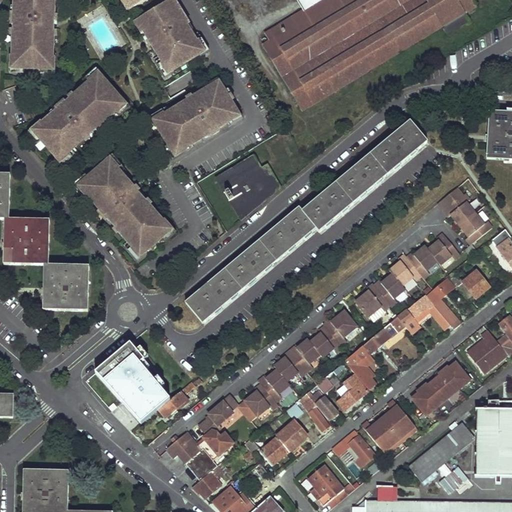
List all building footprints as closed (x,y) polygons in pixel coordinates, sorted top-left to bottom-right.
[(53,10),(53,0),(16,0),(16,9),(19,9),(19,15),(13,15),(13,21),(16,22),(15,31),(13,31),(13,38),(18,38),(18,44),(15,44),(15,57),(13,57),(13,69),(28,70),(28,67),(38,67),(38,70),(53,70),(53,58),(52,58),(52,45),(49,45),(50,39),(55,39),(55,32),(52,32),(53,23),(55,23),(56,16),(50,16),(50,10),(53,10)] [(121,0),(125,6),(129,3),(133,9),(147,0),(121,0)] [(470,0),(324,0),(267,35),(271,41),(264,45),(303,110),(441,28),(446,36),(469,22),(464,13),(475,7),(470,0)] [(168,2),(140,19),(143,26),(139,28),(142,34),(145,33),(150,41),(147,42),(151,48),(155,45),(159,50),(156,52),(164,63),(162,64),(168,74),(182,66),(180,63),(189,57),(190,60),(204,52),(197,42),(196,43),(189,32),(191,31),(176,5),(171,8),(168,2)] [(108,86),(98,75),(89,83),(89,84),(80,93),(81,95),(77,99),(73,95),(68,99),(70,101),(63,107),(61,105),(57,110),(60,114),(55,118),(53,116),(43,125),(43,124),(36,129),(39,133),(37,135),(44,143),(46,141),(53,149),(51,151),(57,159),(60,157),(63,160),(70,155),(69,154),(79,145),(77,143),(82,138),(85,142),(90,138),(89,136),(96,130),(97,132),(102,127),(99,123),(103,120),(105,122),(115,113),(116,114),(125,106),(115,94),(113,96),(106,88),(108,86)] [(219,89),(216,85),(193,99),(192,97),(186,100),(189,105),(184,108),(182,106),(166,116),(165,115),(155,121),(163,134),(165,133),(171,141),(168,143),(176,156),(186,150),(186,149),(202,139),(203,141),(220,131),(218,129),(239,116),(231,103),(233,101),(227,90),(224,92),(221,88),(219,89)] [(511,114),(489,112),(486,160),(511,161),(511,114)] [(300,207),(185,304),(202,324),(316,229),(320,233),(427,142),(410,122),(303,212),(300,207)] [(216,179),(241,220),(281,187),(268,166),(261,170),(253,157),(216,179)] [(111,161),(99,171),(101,173),(93,180),(91,178),(80,188),(88,197),(89,197),(101,210),(99,212),(108,222),(111,219),(115,223),(113,224),(117,228),(115,229),(119,235),(122,232),(127,236),(125,238),(134,247),(133,248),(141,258),(153,247),(151,245),(158,238),(160,241),(172,231),(164,221),(163,222),(154,212),(152,214),(148,210),(152,206),(148,201),(146,203),(142,199),(140,201),(129,188),(131,186),(118,171),(119,170),(111,161)] [(0,221),(6,222),(5,265),(44,266),(43,312),(88,313),(90,267),(50,266),(52,222),(11,221),(12,176),(0,175),(0,221)] [(475,186),(467,190),(471,200),(480,196),(475,186)] [(456,188),(437,204),(448,218),(451,216),(469,238),(466,240),(471,246),(492,229),(487,224),(484,226),(465,203),(469,200),(464,194),(462,196),(456,188)] [(492,241),(511,268),(511,243),(510,240),(511,239),(505,230),(492,241)] [(368,292),(355,303),(367,318),(381,308),(383,311),(389,306),(390,308),(396,303),(392,299),(403,289),(401,286),(412,278),(415,281),(421,276),(423,279),(429,275),(426,271),(437,262),(440,266),(451,257),(454,260),(459,256),(442,234),(436,238),(439,241),(428,250),(425,247),(413,256),(412,253),(406,258),(404,255),(398,260),(400,263),(389,271),(392,275),(380,284),(379,282),(373,286),(372,285),(366,290),(368,292)] [(475,272),(456,287),(469,302),(479,294),(480,295),(489,289),(475,272)] [(446,279),(426,296),(433,305),(454,289),(446,279)] [(423,297),(397,318),(404,327),(412,336),(420,329),(416,324),(412,320),(427,309),(430,306),(423,297)] [(443,317),(451,327),(454,330),(462,324),(460,321),(458,323),(443,304),(437,309),(443,317)] [(367,318),(372,324),(385,313),(383,311),(381,308),(367,318)] [(430,313),(445,332),(451,327),(443,317),(442,318),(434,308),(429,312),(430,313)] [(427,309),(412,320),(416,324),(430,313),(429,312),(427,309)] [(256,392),(244,401),(257,417),(268,407),(271,411),(276,407),(273,403),(279,398),(277,395),(287,386),(285,383),(296,374),(300,378),(312,368),(308,364),(319,355),(322,359),(332,349),(335,352),(340,348),(339,346),(345,341),(343,338),(355,327),(343,312),(330,323),(328,320),(322,325),(323,327),(317,331),(320,334),(309,343),(306,340),(295,349),(294,347),(282,356),(284,358),(272,368),(275,371),(264,380),(262,377),(256,382),(259,386),(254,390),(256,392)] [(397,318),(362,347),(369,356),(404,327),(397,318)] [(506,333),(511,340),(511,322),(509,318),(500,325),(506,333)] [(495,342),(486,331),(480,337),(482,339),(486,344),(469,357),(483,375),(507,355),(495,342)] [(507,355),(507,356),(511,352),(511,350),(511,349),(511,347),(511,340),(506,333),(495,342),(507,355)] [(482,339),(465,353),(469,357),(486,344),(482,339)] [(362,347),(343,362),(349,369),(360,383),(361,382),(369,392),(376,386),(371,381),(374,379),(366,369),(367,368),(362,361),(369,356),(362,347)] [(362,361),(367,368),(375,362),(369,356),(362,361)] [(455,364),(412,399),(426,417),(469,381),(455,364)] [(315,385),(320,392),(324,396),(334,388),(325,377),(315,385)] [(344,387),(350,394),(346,397),(336,405),(344,413),(367,394),(354,377),(343,385),(344,387)] [(316,407),(328,421),(336,415),(319,393),(320,392),(315,385),(305,393),(311,400),(316,407)] [(340,390),(346,397),(350,394),(344,387),(340,390)] [(178,393),(157,410),(164,418),(178,407),(180,408),(187,403),(178,393)] [(296,400),(307,414),(313,409),(316,407),(311,400),(305,393),(296,400)] [(0,419),(13,420),(13,394),(0,394),(0,419)] [(184,433),(165,449),(173,458),(178,454),(185,463),(187,465),(199,480),(215,467),(210,461),(211,461),(231,444),(223,433),(218,437),(214,432),(219,428),(217,426),(232,413),(229,411),(237,404),(230,395),(207,414),(209,417),(198,426),(206,435),(202,438),(203,440),(195,446),(184,433)] [(367,421),(361,426),(383,452),(391,446),(396,446),(406,438),(407,432),(415,426),(393,400),(387,405),(392,410),(372,427),(367,421)] [(307,414),(317,427),(318,427),(322,432),(327,428),(313,409),(307,414)] [(511,411),(478,411),(477,478),(511,478),(511,411)] [(275,437),(288,452),(306,437),(293,421),(275,436),(275,437)] [(157,426),(160,431),(165,427),(161,422),(157,426)] [(415,426),(407,432),(406,438),(417,429),(415,426)] [(464,426),(410,468),(421,482),(475,440),(464,426)] [(354,432),(332,450),(338,458),(345,451),(349,447),(359,459),(355,463),(361,469),(375,458),(354,432)] [(258,452),(269,466),(288,452),(275,437),(258,452)] [(241,445),(248,453),(250,455),(258,448),(250,438),(241,445)] [(396,446),(391,446),(383,452),(385,455),(396,446)] [(349,447),(345,451),(355,463),(359,459),(349,447)] [(248,453),(241,458),(245,463),(252,457),(250,455),(248,453)] [(258,465),(248,473),(257,482),(266,474),(258,465)] [(307,480),(314,489),(322,498),(318,501),(323,507),(328,504),(332,508),(348,495),(343,489),(323,466),(307,480)] [(449,495),(469,479),(459,466),(439,482),(449,495)] [(199,480),(192,486),(197,492),(199,491),(204,498),(220,484),(213,476),(219,472),(215,467),(199,480)] [(111,511),(112,511),(68,510),(68,470),(23,470),(21,511),(111,511)] [(234,477),(223,486),(225,489),(236,480),(234,477)] [(211,501),(220,511),(248,511),(252,509),(245,500),(242,503),(232,490),(240,485),(236,480),(225,489),(211,501)] [(349,485),(343,489),(348,495),(354,490),(349,485)] [(311,492),(318,501),(322,498),(314,489),(311,492)] [(252,511),(281,511),(269,498),(252,511)] [(511,511),(511,502),(365,502),(364,511),(511,511)]
